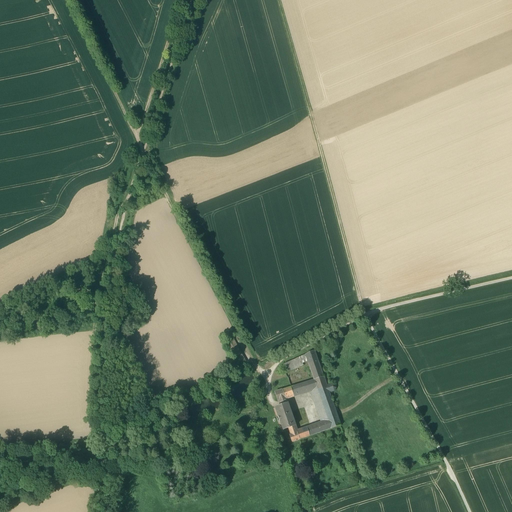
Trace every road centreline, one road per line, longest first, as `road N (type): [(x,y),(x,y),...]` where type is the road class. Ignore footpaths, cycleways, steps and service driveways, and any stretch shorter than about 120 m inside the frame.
road 1 (track): [(267,376),(67,0)]
road 2 (unclassified): [(511,278),(364,313),(469,511)]
road 3 (track): [(364,313),(279,0)]
road 4 (track): [(0,310),(103,262),(123,175),(145,149)]
road 5 (track): [(183,0),(139,139)]
